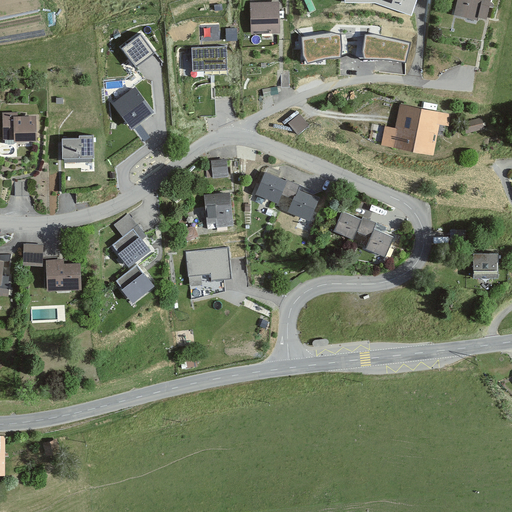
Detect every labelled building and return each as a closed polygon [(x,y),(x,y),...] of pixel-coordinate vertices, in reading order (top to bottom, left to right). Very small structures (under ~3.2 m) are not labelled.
[(343,0),(345,6),(364,3),(415,16),(418,0),(343,0)] [(486,0),(454,0),(451,16),(474,22),(474,19),(481,20),(486,0)] [(276,32),(275,2),(247,3),(248,33),(276,32)] [(153,48),(141,31),(124,44),(136,61),(153,48)] [(306,63),(343,61),(341,32),(304,35),(306,63)] [(365,61),(409,62),(409,38),(366,37),(365,61)] [(226,44),(191,45),(193,66),(227,65),(226,44)] [(309,70),(304,60),(294,65),(299,75),(309,70)] [(152,108),(135,85),(115,100),(132,123),(152,108)] [(448,129),(450,116),(398,105),(393,129),(381,127),(377,146),(430,157),(436,126),(448,129)] [(32,142),(31,118),(16,118),(16,114),(0,114),(0,130),(0,142),(9,141),(9,143),(32,142)] [(305,126),(296,115),(286,123),(294,134),(305,126)] [(481,120),(461,125),(463,135),(483,130),(481,120)] [(142,124),(136,129),(145,140),(151,136),(142,124)] [(86,162),(87,136),(74,136),(74,140),(56,139),(56,161),(86,162)] [(224,179),(222,160),(208,161),(209,180),(224,179)] [(278,193),(282,183),(262,174),(253,194),(273,203),(278,193)] [(278,193),(290,199),(294,191),(296,185),(284,180),(282,183),(278,193)] [(301,182),(299,187),(314,194),(316,190),(301,182)] [(305,219),(314,199),(294,191),(290,199),(285,211),(305,219)] [(228,226),(225,194),(200,197),(203,225),(212,225),(213,228),(228,226)] [(354,232),(359,221),(339,213),(330,233),(350,242),(354,232)] [(111,226),(119,235),(132,225),(125,216),(111,226)] [(354,232),(367,238),(371,229),(373,224),(360,218),(359,221),(354,232)] [(194,224),(184,229),(189,240),(199,235),(194,224)] [(468,247),(468,226),(450,227),(451,248),(468,247)] [(109,247),(124,266),(145,248),(130,229),(109,247)] [(382,258),(390,238),(371,229),(367,238),(362,249),(382,258)] [(38,265),(38,245),(19,245),(19,265),(38,265)] [(227,248),(187,253),(189,274),(211,271),(212,277),(231,275),(227,248)] [(493,278),(493,254),(469,254),(469,278),(493,278)] [(74,290),(73,264),(59,264),(59,260),(42,261),(43,291),(74,290)] [(148,286),(132,265),(110,281),(126,303),(148,286)] [(198,308),(195,299),(185,303),(188,312),(198,308)] [(55,450),(53,441),(40,444),(42,454),(55,450)]
